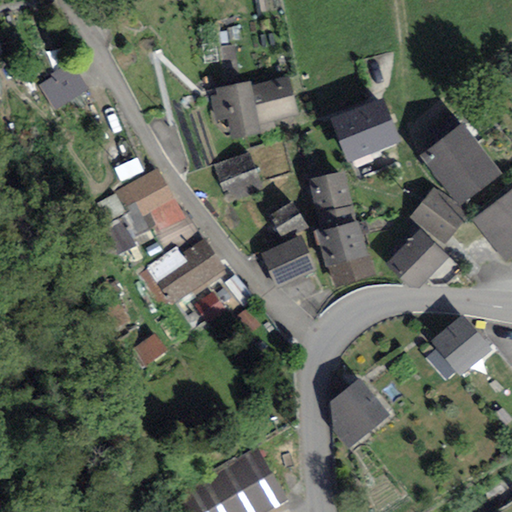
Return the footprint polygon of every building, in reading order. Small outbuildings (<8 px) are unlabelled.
[(40,86),(56,111),(90,91),(72,61),(49,75),(52,79),(40,86)] [(259,126),(298,116),(288,77),(251,87),(259,126)] [(260,134),(259,126),(251,87),(250,82),(216,89),(217,95),(210,97),(215,121),(229,119),(233,140),(260,134)] [(400,142),(382,99),(331,120),(349,163),(400,142)] [(462,124),(420,157),(461,207),(502,174),(462,124)] [(263,189),(249,153),(215,166),(228,203),(263,189)] [(114,169),(123,188),(145,176),(137,158),(114,169)] [(185,218),(157,169),(145,176),(123,188),(114,193),(115,194),(92,207),(120,255),(185,218)] [(320,231),(353,222),(344,171),(309,180),(320,231)] [(468,215),(434,188),(410,217),(445,245),(468,215)] [(511,188),(473,220),(506,263),(511,258),(511,188)] [(307,224),(292,201),(268,216),(284,239),(307,224)] [(320,249),(363,236),(358,220),(353,222),(320,231),(315,233),(320,249)] [(447,257),(419,231),(389,264),(417,290),(447,257)] [(328,267),(368,255),(363,236),(320,249),(325,268),(328,267)] [(316,269),(300,237),(261,255),(277,287),(316,269)] [(172,304),(224,270),(204,241),(181,256),(176,248),(146,268),(148,271),(140,276),(160,305),(169,299),(172,304)] [(374,276),(368,255),(328,267),(334,288),(374,276)] [(255,298),(234,274),(223,284),(244,307),(255,298)] [(115,330),(129,321),(108,284),(93,292),(115,330)] [(225,312),(212,291),(194,303),(207,324),(225,312)] [(251,334),(261,325),(246,309),(236,317),(251,334)] [(462,316),(431,342),(437,349),(456,372),(460,376),(491,350),(462,316)] [(154,333),(131,350),(143,367),(167,351),(154,333)] [(446,381),(456,372),(437,349),(426,359),(446,381)] [(349,449),(390,416),(359,379),(330,402),(332,430),(349,449)] [(256,446),(180,491),(193,511),(265,511),(287,499),(256,446)]
